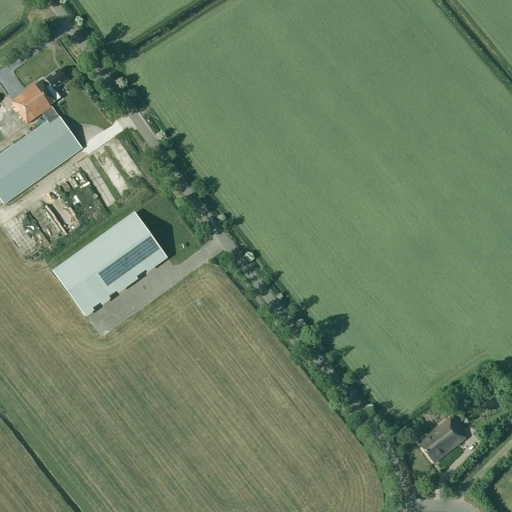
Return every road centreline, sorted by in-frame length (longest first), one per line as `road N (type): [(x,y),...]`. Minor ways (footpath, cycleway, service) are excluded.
road 1 (unclassified): [(47,0),(381,440),(396,468),(401,507)]
road 2 (track): [(132,116),(45,191),(4,219),(0,213)]
